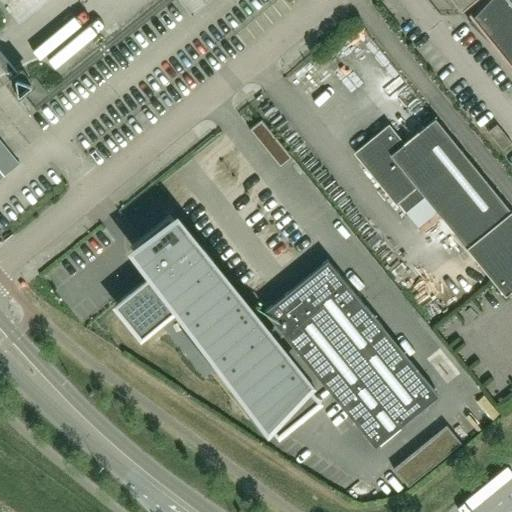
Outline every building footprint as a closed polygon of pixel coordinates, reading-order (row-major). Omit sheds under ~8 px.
[(178,0),(34,116),(46,131),(210,0),(178,0)] [(511,0),(453,0),(461,10),(473,0),(489,0),(469,21),(473,25),(499,46),(511,62),(511,0)] [(31,82),(22,71),(18,70),(10,76),(10,81),(20,93),(24,94),(31,87),(32,84),(31,82)] [(511,289),(511,212),(435,118),(404,143),(389,124),(362,146),(364,148),(363,159),(361,161),(396,203),(416,186),(505,295),(511,289)] [(292,158),(261,120),(249,130),(280,168),(292,158)] [(264,330),(211,264),(213,261),(203,249),(201,251),(169,213),(131,244),(153,272),(115,302),(144,337),(181,307),(225,361),(220,365),(276,434),(320,398),(300,373),(294,377),(269,346),(284,334),(375,446),(437,395),(327,259),(265,311),(274,322),(264,330)] [(466,404),(474,398),(459,380),(451,386),(466,404)]
